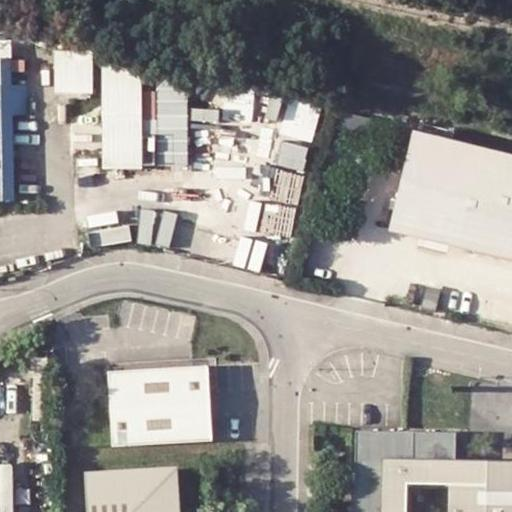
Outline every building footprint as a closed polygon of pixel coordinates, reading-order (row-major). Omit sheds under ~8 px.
[(55,48),(55,92),(95,93),(95,59),(95,49),(55,48)] [(101,60),(102,170),(145,169),(145,166),(144,136),(144,125),(144,119),(144,89),(144,60),(101,60)] [(159,135),(159,166),(190,165),(189,89),(189,74),(158,75),(158,89),(159,118),(159,135)] [(0,105),(12,105),(11,83),(0,82),(0,105)] [(159,118),(158,89),(144,89),(144,119),(159,118)] [(193,89),(193,103),(225,103),(225,90),(222,90),(193,89)] [(231,90),(231,103),(263,104),(263,90),(231,90)] [(0,114),(13,114),(12,105),(0,105),(0,114)] [(144,125),(144,136),(159,135),(159,118),(144,119),(144,125)] [(393,226),(511,255),(511,154),(418,131),(393,226)] [(278,133),(264,134),(265,166),(278,165),(278,163),(278,149),(278,147),(278,134),(278,133)] [(145,166),(159,166),(159,135),(144,136),(145,166)] [(278,149),(278,163),(288,163),(288,147),(278,147),(278,149)] [(232,164),(232,177),(264,178),(264,166),(264,164),(232,164)] [(273,193),(304,199),(307,186),(276,180),(273,193)] [(110,367),(112,444),(213,439),(210,363),(110,367)] [(511,511),(511,465),(457,465),(457,432),(402,430),(361,429),(357,511),(511,511)] [(82,461),(84,511),(165,511),(173,496),(171,457),(82,461)]
